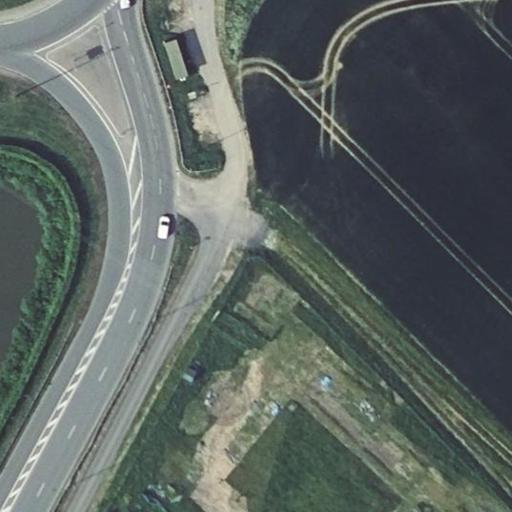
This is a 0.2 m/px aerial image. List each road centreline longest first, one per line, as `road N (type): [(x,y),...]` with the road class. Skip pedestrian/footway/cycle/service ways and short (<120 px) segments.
road 1 (unclassified): [(75,511),(233,190),(238,161),(204,0)]
road 2 (primary): [(27,511),(122,335),(153,243),(156,140),(118,0)]
road 3 (primary): [(0,50),(55,80),(92,120),(112,157),(121,215),(117,259),(94,320),(0,494)]
